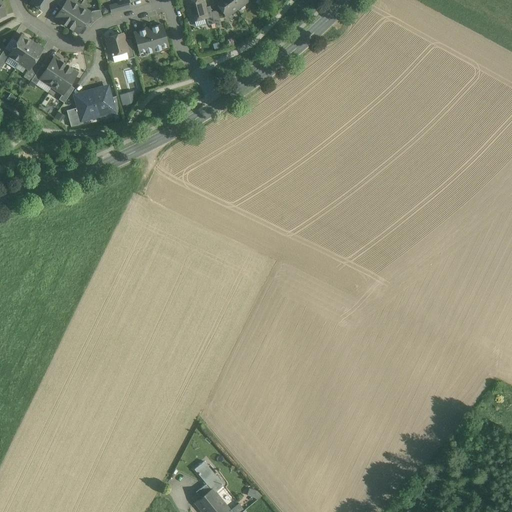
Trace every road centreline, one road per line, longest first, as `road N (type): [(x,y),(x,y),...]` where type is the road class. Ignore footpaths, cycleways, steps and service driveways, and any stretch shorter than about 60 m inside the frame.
road 1 (tertiary): [(0,200),(154,143),(220,104)]
road 2 (tertiary): [(220,104),(349,0)]
road 3 (residential): [(19,0),(38,25),(78,45),(107,22),(146,8)]
